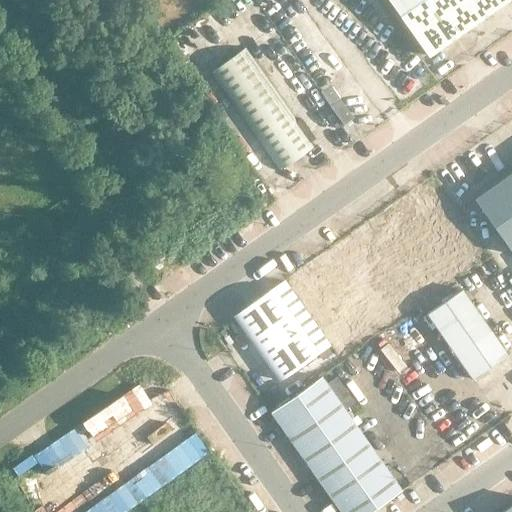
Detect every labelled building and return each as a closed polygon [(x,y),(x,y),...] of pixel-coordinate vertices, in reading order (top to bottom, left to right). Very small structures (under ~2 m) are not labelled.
[(389,0),(428,55),(505,0),(389,0)] [(247,45),(214,68),(283,166),(316,143),(247,45)] [(511,171),(474,198),(511,251),(511,171)] [(459,275),(415,213),(373,242),(418,305),(459,275)] [(373,242),(332,271),(376,334),(418,305),(373,242)] [(273,287),(233,315),(279,380),(319,352),(273,287)] [(511,353),(467,289),(430,314),(476,380),(511,354),(511,353)] [(346,408),(355,402),(336,376),(328,382),(346,408)] [(324,378),(275,413),(344,511),(367,511),(402,487),(346,408),(328,382),(324,378)]
